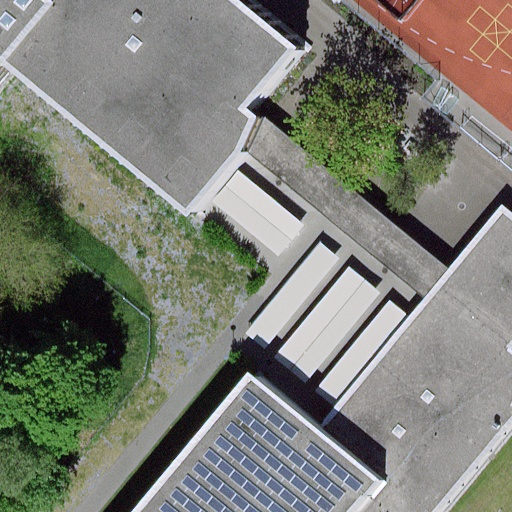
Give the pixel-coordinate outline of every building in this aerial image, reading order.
[(0,0),(0,87),(18,66),(201,217),(251,155),(252,154),(266,120),(257,112),(258,111),(309,48),(250,0),(0,0)] [(471,314),(511,348),(511,211),(506,207),(455,272),(258,111),(257,112),(266,120),(252,154),(251,155),(430,301),(461,326),(471,314)] [(216,208),(276,257),(300,228),(239,179),(216,208)] [(320,243),(246,334),(264,349),(339,258),(320,243)] [(349,268),(274,358),(305,384),(380,294),(349,268)] [(387,300),(313,391),(331,406),(406,315),(387,300)] [(260,374),(149,511),(441,511),(511,427),(511,348),(471,314),(461,326),(430,301),(325,428),(260,374)]
